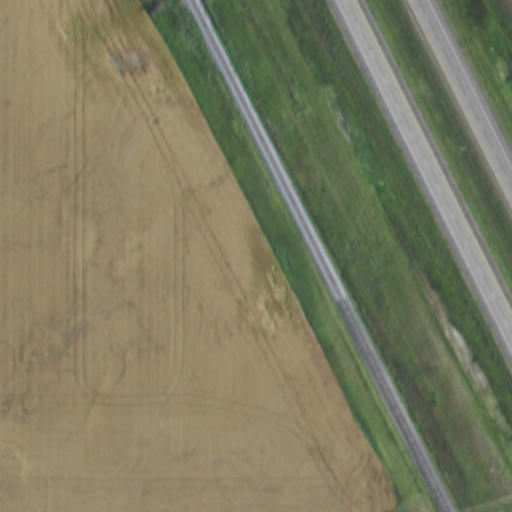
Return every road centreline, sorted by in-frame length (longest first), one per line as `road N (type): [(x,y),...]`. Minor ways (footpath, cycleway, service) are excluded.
road 1 (trunk): [(347,0),(511,330)]
road 2 (trunk): [(511,179),(422,0)]
